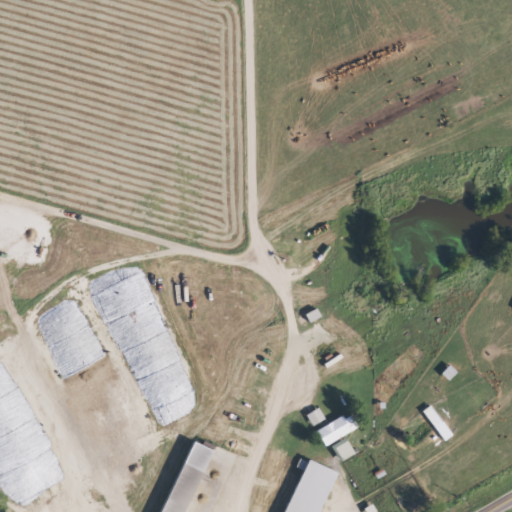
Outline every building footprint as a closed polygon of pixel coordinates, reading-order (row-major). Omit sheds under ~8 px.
[(196,420),(175,429),(178,435),(168,440),(97,294),(107,289),(105,284),(126,274),(196,420)] [(145,469),(138,472),(141,481),(130,486),(69,342),(76,339),(71,326),(82,321),(145,469)] [(105,340),(114,337),(141,396),(132,401),(105,340)] [(103,511),(90,511),(27,380),(36,375),(103,511)] [(80,511),(52,511),(40,484),(35,486),(40,497),(31,501),(0,432),(0,416),(3,415),(0,407),(0,385),(19,377),(80,511)] [(349,431),(324,445),(315,430),(341,416),(349,431)] [(334,472),(315,511),(280,511),(305,459),(334,472)] [(199,470),(181,511),(158,511),(179,462),(199,470)]
